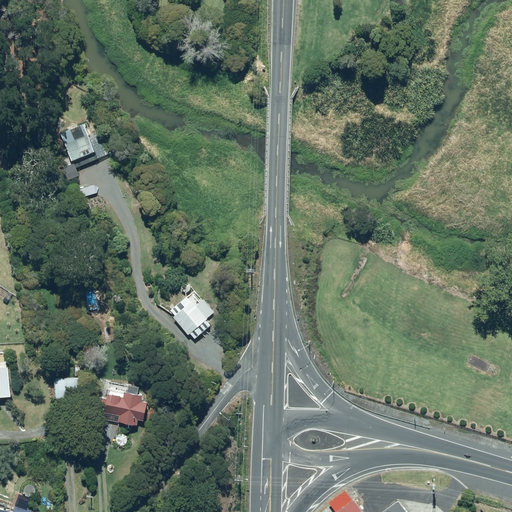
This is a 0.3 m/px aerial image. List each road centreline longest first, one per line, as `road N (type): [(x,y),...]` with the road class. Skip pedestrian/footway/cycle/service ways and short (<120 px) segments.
road 1 (primary): [(274,298),(282,0)]
road 2 (residential): [(271,350),(239,375),(132,511)]
road 3 (primary): [(274,298),(299,363),(360,423)]
